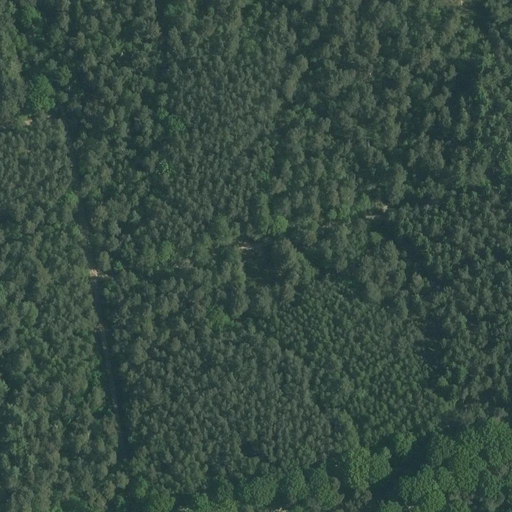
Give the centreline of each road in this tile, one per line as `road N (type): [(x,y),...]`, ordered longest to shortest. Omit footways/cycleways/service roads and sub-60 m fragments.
road 1 (track): [(511,181),(94,282)]
road 2 (track): [(94,282),(135,511)]
road 3 (track): [(63,118),(92,271)]
road 4 (track): [(38,0),(63,118)]
